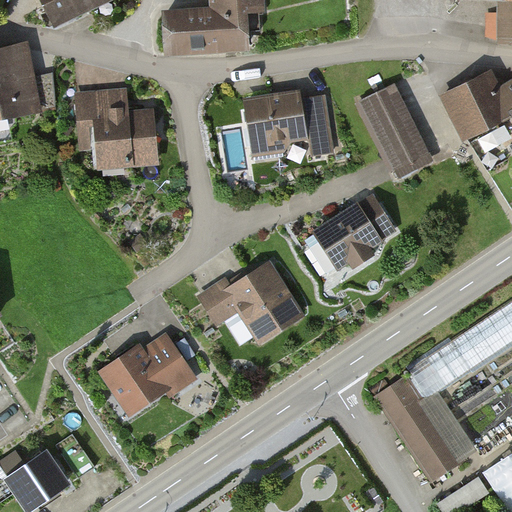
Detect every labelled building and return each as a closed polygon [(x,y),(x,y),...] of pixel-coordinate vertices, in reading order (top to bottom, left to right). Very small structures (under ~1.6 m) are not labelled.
[(40,0),(53,25),(106,0),(40,0)] [(214,0),(216,13),(167,15),(169,52),(247,48),(245,13),(263,12),(261,0),(214,0)] [(511,0),(505,0),(505,14),(491,14),(490,41),(511,41),(511,0)] [(0,121),(35,114),(22,49),(0,53),(0,121)] [(488,72),(446,96),(468,137),(511,112),(511,84),(499,92),(488,72)] [(396,84),(364,100),(398,169),(431,153),(396,84)] [(126,157),(127,164),(157,161),(153,114),(128,116),(127,108),(101,110),(100,94),(77,96),(80,129),(97,127),(100,159),(126,157)] [(248,104),(256,161),(285,157),(284,151),(292,137),(312,134),(315,155),(334,152),(330,127),(323,128),(318,98),(301,101),(300,96),(248,104)] [(359,205),(306,240),(311,248),(322,241),(338,266),(349,258),(356,268),(375,255),(369,247),(396,229),(379,203),(364,213),(359,205)] [(301,315),(269,266),(231,291),(225,281),(203,296),(220,322),(241,308),(243,311),(226,321),(242,346),(277,323),(281,328),(301,315)] [(139,349),(105,372),(133,412),(167,389),(163,382),(186,367),(169,341),(145,358),(139,349)] [(418,378),(379,403),(426,479),(466,454),(418,378)] [(97,467),(74,434),(57,446),(80,479),(97,467)] [(17,453),(0,464),(30,508),(66,485),(45,454),(26,467),(17,453)] [(511,454),(486,472),(511,510),(511,454)] [(0,486),(8,483),(1,466),(0,466),(0,486)] [(480,475),(439,504),(444,511),(460,511),(491,490),(480,475)]
